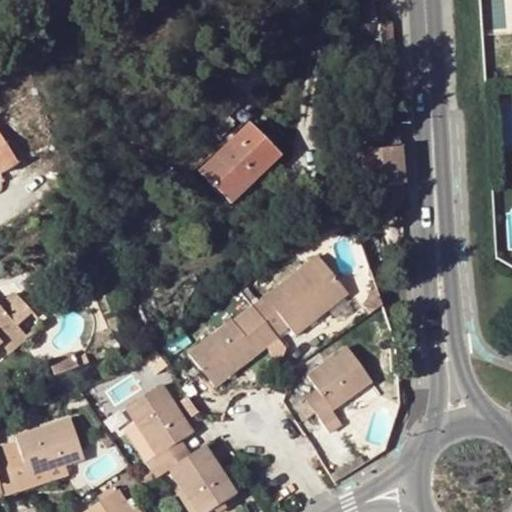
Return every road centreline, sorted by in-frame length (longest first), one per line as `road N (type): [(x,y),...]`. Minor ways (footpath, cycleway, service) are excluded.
road 1 (secondary): [(431,179),(435,384),(428,439)]
road 2 (secondary): [(494,425),(463,379),(453,342),(431,179)]
road 3 (secondary): [(423,0),(431,179)]
